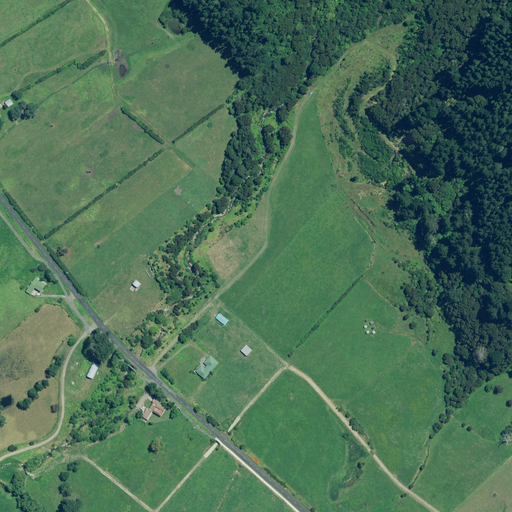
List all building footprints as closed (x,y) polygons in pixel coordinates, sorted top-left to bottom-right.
[(14,104),(11,99),(5,102),(8,107),(14,104)] [(38,278),(36,276),(26,291),(30,294),(34,288),(41,292),(45,285),(37,279),(38,278)] [(252,350),(246,345),(241,351),(247,356),(252,350)] [(218,363),(210,355),(203,363),(207,366),(204,368),(201,365),(195,371),(204,379),(218,363)] [(100,365),(99,365),(93,362),(87,376),(93,379),(95,374),(96,375),(98,371),(96,371),(97,369),(98,369),(100,365)] [(161,417),(166,408),(158,404),(159,402),(154,399),(152,402),(154,403),(149,410),(147,409),(143,417),(148,420),(153,412),(161,417)]
